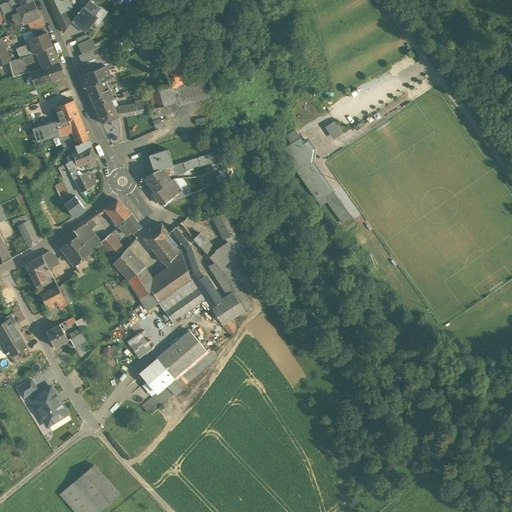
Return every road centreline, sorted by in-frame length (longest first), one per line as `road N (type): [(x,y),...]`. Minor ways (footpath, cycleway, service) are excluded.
road 1 (track): [(172,511),(91,427),(0,500)]
road 2 (residential): [(39,0),(122,183)]
road 3 (residential): [(2,270),(91,427)]
road 4 (residential): [(122,183),(2,270)]
